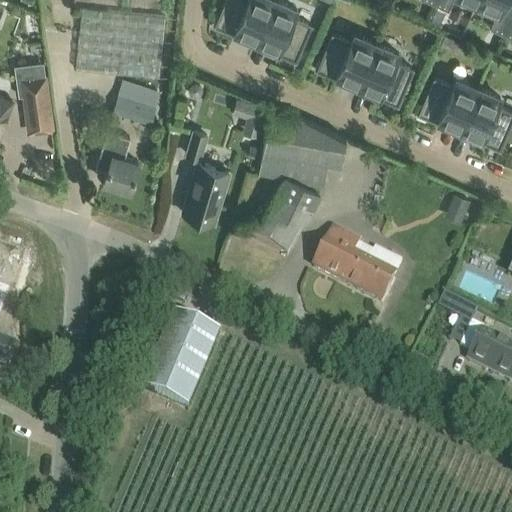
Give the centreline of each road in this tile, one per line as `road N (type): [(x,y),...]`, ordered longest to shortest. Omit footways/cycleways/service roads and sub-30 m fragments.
road 1 (unclassified): [(511,428),(222,283),(78,233)]
road 2 (residential): [(202,0),(212,53),(238,75),(511,191)]
road 3 (unclassified): [(49,511),(78,233)]
road 4 (residential): [(78,233),(55,43)]
